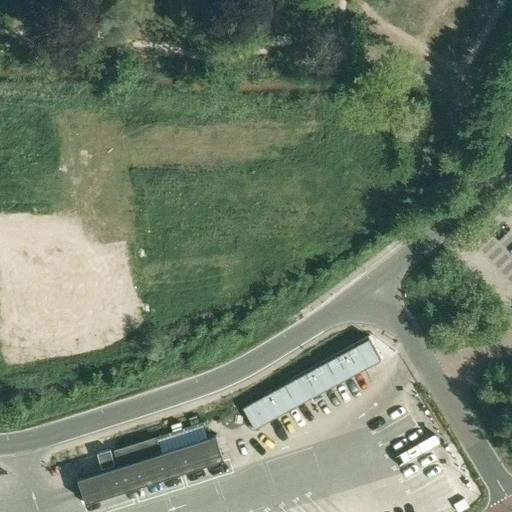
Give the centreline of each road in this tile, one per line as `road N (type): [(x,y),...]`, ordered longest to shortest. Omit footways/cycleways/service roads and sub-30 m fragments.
road 1 (unclassified): [(372,288),(237,373),(55,435),(0,445)]
road 2 (unclassified): [(511,505),(372,288)]
road 3 (unclassified): [(372,288),(511,166)]
